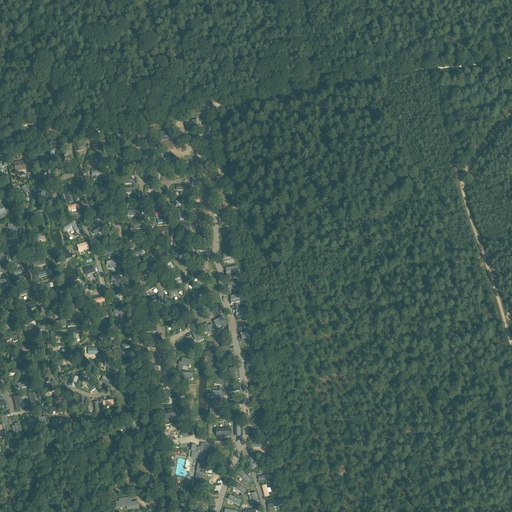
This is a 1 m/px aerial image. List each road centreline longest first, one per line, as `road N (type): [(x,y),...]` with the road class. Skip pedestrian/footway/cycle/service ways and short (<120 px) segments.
road 1 (track): [(234,210),(290,511)]
road 2 (track): [(252,307),(483,257)]
road 3 (track): [(234,210),(456,165)]
road 4 (unclassified): [(0,141),(211,101)]
road 5 (track): [(456,165),(511,346)]
